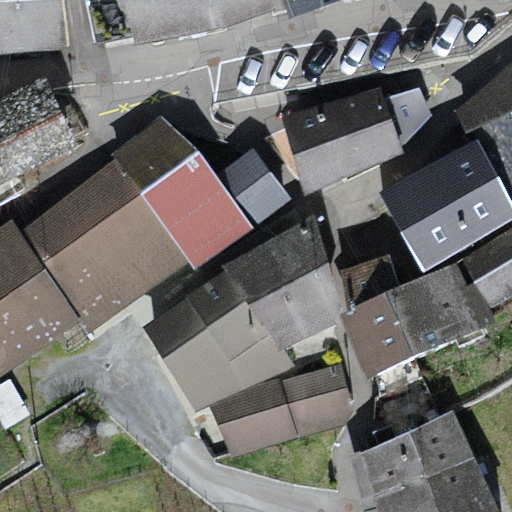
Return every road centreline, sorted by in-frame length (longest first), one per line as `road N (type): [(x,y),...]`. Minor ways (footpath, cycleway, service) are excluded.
road 1 (residential): [(348,511),(344,449),(359,422),(362,391),(328,264),(330,212),(409,156),(511,33)]
road 2 (residential): [(511,0),(90,71)]
